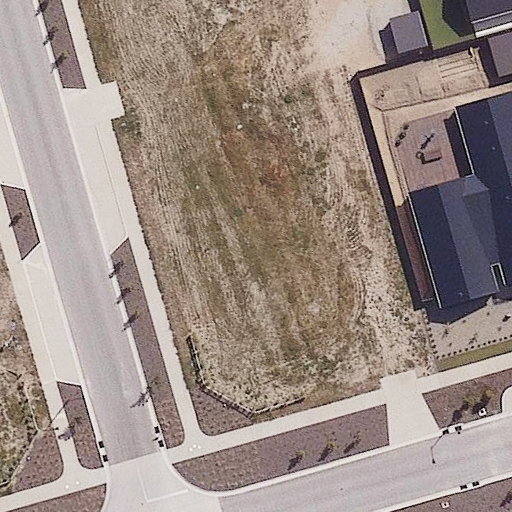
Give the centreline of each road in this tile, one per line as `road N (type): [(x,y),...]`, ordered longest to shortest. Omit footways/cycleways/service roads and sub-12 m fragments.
road 1 (residential): [(4,0),(148,511)]
road 2 (residential): [(412,476),(288,511)]
